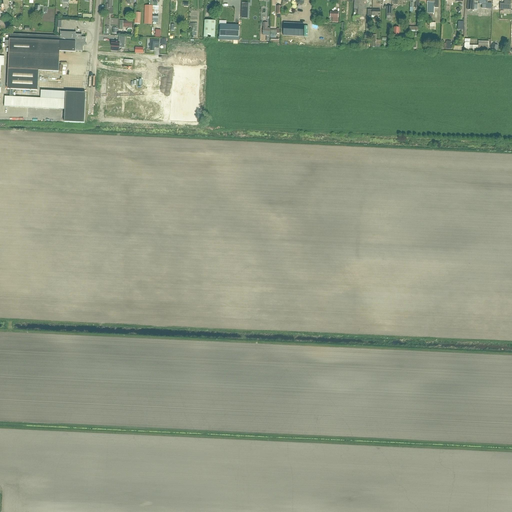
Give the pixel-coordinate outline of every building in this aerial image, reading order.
[(354,0),(354,17),(364,17),(364,0),(354,0)] [(410,0),(411,2),(414,2),(413,0),(416,0),(416,5),(416,8),(419,9),(420,6),(419,6),(419,0),(410,0)] [(429,0),(429,2),(427,2),(427,7),(427,14),(434,15),(434,14),(434,8),(438,8),(438,2),(438,0),(435,0),(434,0),(429,0)] [(474,0),(474,1),(468,0),(467,10),(474,10),(474,2),(479,2),(479,5),(482,5),(482,9),(486,9),(486,4),(487,4),(487,0),(474,0)] [(511,5),(511,0),(503,0),(504,4),(500,4),(499,10),(510,11),(510,5),(511,5)] [(152,25),(152,6),(144,6),(144,25),(152,25)] [(331,17),(331,23),(338,22),(337,11),(329,12),(329,17),(331,17)] [(204,21),(203,38),(214,38),(215,21),(204,21)] [(303,37),(304,25),(284,24),(283,36),(303,37)] [(239,26),(220,25),(220,37),(239,38),(239,26)] [(60,37),(10,35),(8,69),(7,90),(38,91),(39,71),(59,72),(60,52),(75,53),(75,51),(83,52),(83,46),(84,46),(84,44),(86,44),(86,38),(82,38),(82,35),(76,34),(76,33),(60,32),(60,37)] [(380,48),(380,40),(375,40),(375,35),(371,35),(370,48),(380,48)] [(119,52),(120,48),(125,48),(125,38),(119,37),(119,42),(112,42),(112,47),(112,51),(119,52)] [(160,41),(151,40),(150,51),(154,52),(154,49),(159,49),(160,41)] [(488,51),(488,42),(478,42),(477,51),(488,51)] [(84,124),(86,93),(66,92),(64,123),(84,124)] [(64,110),(65,100),(5,97),(4,107),(64,110)]
